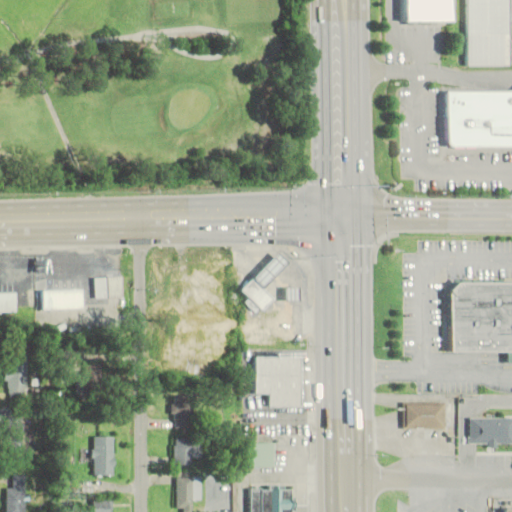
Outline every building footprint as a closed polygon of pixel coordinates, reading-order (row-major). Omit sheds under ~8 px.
[(405,0),(405,18),(453,19),(452,0),(405,0)] [(468,0),(468,63),(508,64),(508,0),(468,0)] [(511,86),(448,86),(449,144),(511,144),(511,86)] [(258,311),(270,298),(260,288),(284,264),(275,254),(238,291),(258,311)] [(121,297),(121,277),(94,277),(94,297),(121,297)] [(447,292),(448,349),(511,349),(511,280),(455,281),(447,292)] [(80,290),(40,290),(40,309),(80,309),(80,290)] [(0,311),(14,311),(14,293),(0,293),(0,311)] [(265,406),(300,406),(300,355),(252,355),(252,394),(265,394),(265,406)] [(25,360),(4,360),(4,399),(25,399),(25,360)] [(75,365),(75,395),(106,395),(106,365),(75,365)] [(190,423),(190,392),(171,392),(171,423),(190,423)] [(443,428),(443,402),(404,402),(404,428),(443,428)] [(6,417),(6,451),(29,451),(29,427),(22,427),(22,417),(6,417)] [(511,419),(468,419),(468,444),(511,444),(511,419)] [(91,474),(111,474),(111,435),(91,435),(91,474)] [(198,439),(171,440),(171,465),(198,464),(198,439)] [(273,467),(273,442),(246,442),(246,467),(273,467)] [(5,511),(24,511),(24,475),(11,475),(11,484),(5,484),(5,511)] [(174,511),(190,511),(190,501),(198,501),(198,477),(174,477),(174,511)] [(250,511),(292,511),(292,485),(250,485),(250,511)] [(110,511),(110,499),(86,499),(86,511),(110,511)]
